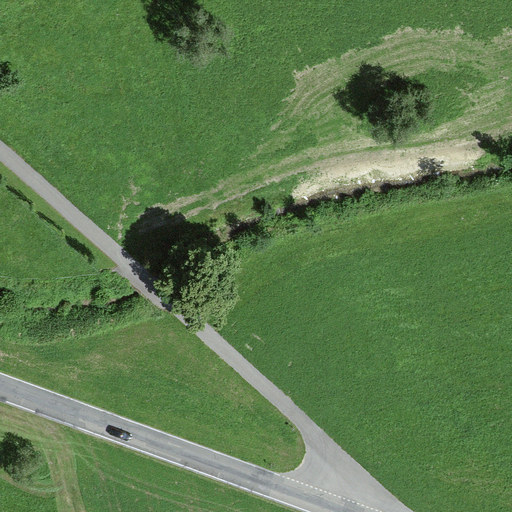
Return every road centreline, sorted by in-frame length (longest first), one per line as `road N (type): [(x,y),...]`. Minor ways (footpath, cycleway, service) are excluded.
road 1 (residential): [(0,145),(309,430),(355,511)]
road 2 (tertiary): [(342,511),(0,386)]
